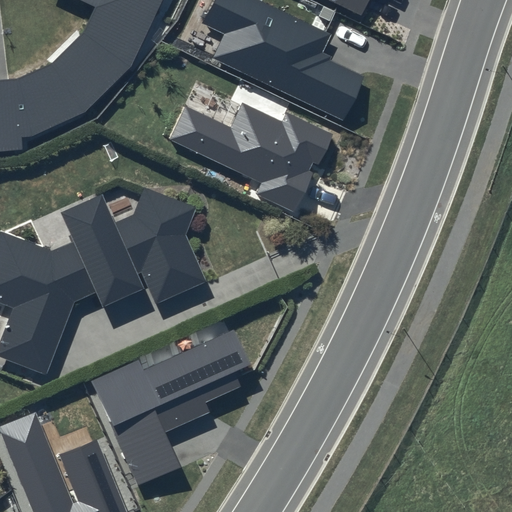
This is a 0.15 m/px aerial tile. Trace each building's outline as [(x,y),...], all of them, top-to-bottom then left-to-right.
[(14,72),(0,72),(0,145),(20,144),(19,132),(27,131),(82,106),(126,61),(155,0),(91,0),(79,25),(47,57),(14,72)] [(330,34),(257,0),(212,0),(201,24),(225,34),(213,57),(344,121),(364,76),(319,55),(330,34)] [(327,0),(362,17),(370,0),(327,0)] [(230,127),(185,106),(169,140),(261,183),(256,194),(294,213),(331,134),(286,112),(282,122),(242,103),(230,127)] [(0,303),(11,308),(0,335),(0,360),(41,376),(70,304),(91,294),(97,307),(138,289),(132,276),(136,275),(150,306),(202,283),(181,237),(191,211),(140,190),(129,217),(109,226),(96,196),(57,214),(71,245),(47,255),(0,236),(0,303)] [(138,359),(91,380),(138,485),(181,467),(166,432),(210,412),(206,402),(242,386),(235,372),(251,365),(234,329),(143,370),(138,359)] [(35,412),(0,425),(0,433),(32,511),(127,511),(96,439),(60,455),(79,501),(73,503),(35,412)]
